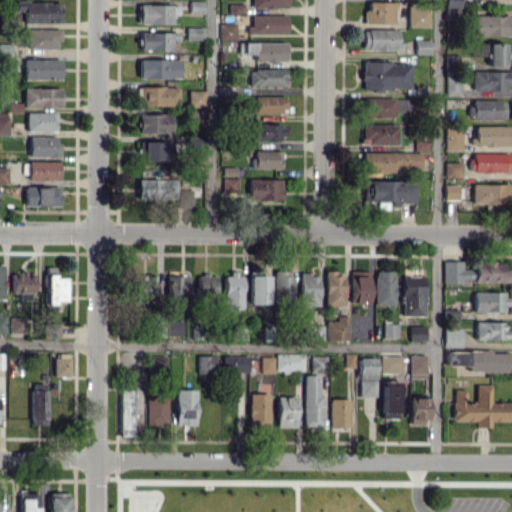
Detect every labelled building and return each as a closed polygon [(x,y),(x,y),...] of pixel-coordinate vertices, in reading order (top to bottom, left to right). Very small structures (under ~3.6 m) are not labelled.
[(202,1),(188,0),(188,13),(202,13),(202,1)] [(286,0),(251,0),(252,8),(286,7),(286,0)] [(60,1),(15,2),(15,9),(23,9),(23,23),(60,22),(60,1)] [(392,23),(392,1),(364,1),(364,23),(392,23)] [(243,3),(227,3),(227,13),(242,13),(243,3)] [(171,24),(171,15),(177,15),(177,5),(138,4),(137,23),(171,24)] [(406,26),(427,27),(428,5),(406,5),(406,26)] [(285,14),(250,14),(250,26),(245,26),(245,35),(285,34),(285,14)] [(509,35),(508,15),(471,16),(471,36),(509,35)] [(217,23),(218,40),(235,39),(234,22),(217,23)] [(202,27),(184,27),(184,39),(202,40),(202,27)] [(60,28),(25,29),(25,49),(55,49),(55,41),(60,41),(60,28)] [(396,50),(396,29),(361,28),(361,49),(396,50)] [(139,50),(170,51),(171,41),(177,41),(177,33),(139,32),(139,50)] [(413,40),(413,54),(429,53),(429,39),(413,40)] [(253,61),(284,61),(284,42),(237,42),(236,53),(253,53),(253,61)] [(486,65),(507,66),(507,43),(486,43),(486,65)] [(59,58),(23,59),(23,80),(60,79),(59,58)] [(178,59),(137,59),(137,78),(178,78),(178,59)] [(408,89),(408,62),(360,62),(360,88),(408,89)] [(285,69),(247,69),(247,85),(285,86),(285,69)] [(459,95),(459,70),(444,70),(444,95),(459,95)] [(470,90),(508,91),(509,71),(471,71),(470,90)] [(137,87),(138,105),(170,105),(170,98),(177,97),(177,86),(137,87)] [(60,87),(22,88),(22,108),(60,107),(60,87)] [(205,90),(186,90),(186,106),(205,107),(205,90)] [(251,113),(282,114),(282,96),(251,95),(251,113)] [(363,117),(392,117),(392,97),(364,97),(363,117)] [(504,119),(503,100),(468,100),(468,119),(504,119)] [(0,133),(7,134),(8,113),(0,112),(0,133)] [(55,112),(25,112),(25,131),(56,131),(55,112)] [(137,133),(170,133),(170,114),(137,113),(137,133)] [(250,123),(250,140),(282,141),(283,124),(250,123)] [(395,124),(360,123),(360,144),(395,144),(395,124)] [(473,126),(474,146),(508,145),(508,125),(473,126)] [(444,150),(460,150),(460,127),(443,127),(444,150)] [(58,136),(28,136),(28,156),(58,156),(58,136)] [(172,141),(139,141),(139,161),(172,160),(172,141)] [(279,150),(250,151),(251,168),(280,167),(279,150)] [(420,151),(361,153),(362,171),(420,170),(420,151)] [(508,153),(468,152),(468,172),(507,172),(508,153)] [(59,161),(27,160),(27,179),(58,180),(59,161)] [(443,176),(459,177),(460,162),(443,162),(443,176)] [(173,179),(137,178),(137,193),(172,193),(173,179)] [(221,192),(236,192),(235,178),(221,178),(221,192)] [(246,199),(280,200),(281,179),(247,178),(246,199)] [(414,203),(415,184),(400,183),(400,180),(367,180),(366,201),(391,201),(391,203),(414,203)] [(507,184),(470,183),(470,203),(507,204),(507,184)] [(442,199),(457,199),(457,184),(442,184),(442,199)] [(24,206),(59,205),(59,186),(23,187),(24,206)] [(190,189),(177,189),(177,206),(191,206),(190,189)] [(461,260),(441,260),(441,283),(471,283),(471,269),(461,268),(461,260)] [(473,282),(505,282),(505,261),(472,261),(473,282)] [(65,277),(54,277),(54,266),(45,267),(45,303),(65,302),(65,277)] [(334,270),(322,270),(324,306),(343,305),(342,275),(334,276),(334,270)] [(368,270),(349,271),(349,302),(368,302),(368,270)] [(373,305),(392,305),(393,271),(373,270),(373,305)] [(291,271),(274,272),(274,297),(292,297),(291,271)] [(19,299),(32,300),(32,273),(10,272),(10,293),(19,293),(19,299)] [(222,274),(223,309),(241,309),(241,273),(222,274)] [(318,306),(318,273),(298,273),(298,305),(318,306)] [(196,274),(196,296),(216,296),(216,274),(196,274)] [(154,275),(130,275),(130,297),(154,298),(154,275)] [(267,275),(248,275),(248,304),(267,304),(267,275)] [(422,316),(423,276),(400,275),(400,315),(422,316)] [(471,311),(504,312),(505,292),(472,291),(471,311)] [(324,320),(324,340),(347,340),(347,315),(335,316),(335,320),(324,320)] [(24,332),(24,317),(8,316),(8,332),(24,332)] [(165,334),(180,335),(181,320),(166,320),(165,334)] [(503,321),(473,321),(473,339),(503,338),(503,321)] [(59,323),(43,323),(44,338),(59,337),(59,323)] [(396,323),(381,323),(381,337),(396,337),(396,323)] [(322,325),(307,325),(308,339),(322,339),(322,325)] [(407,340),(423,340),(423,325),(407,325),(407,340)] [(441,345),(460,346),(460,328),(442,328),(441,345)] [(444,351),(444,365),(466,365),(466,371),(507,372),(507,351),(444,351)] [(274,354),(274,371),(302,371),(301,353),(274,354)] [(343,367),(353,367),(352,353),(342,353),(343,367)] [(52,376),(68,376),(69,355),(53,355),(52,376)] [(213,355),(195,355),(195,373),(213,372),(213,355)] [(246,356),(222,355),(221,372),(246,372),(246,356)] [(309,371),(324,371),(324,356),(309,355),(309,371)] [(400,356),(378,355),(378,371),(400,371),(400,356)] [(424,378),(424,355),(407,355),(407,378),(424,378)] [(259,372),(272,373),(272,356),(259,356),(259,372)] [(374,358),(356,357),(356,378),(374,378),(374,358)] [(302,426),(321,426),(320,394),(317,394),(317,374),(301,374),(302,426)] [(358,379),(357,396),(373,396),(373,380),(358,379)] [(396,381),(380,380),(379,418),(395,418),(396,381)] [(451,421),(473,420),(474,427),(489,426),(489,420),(511,420),(511,407),(511,402),(489,402),(489,384),(474,384),(474,401),(464,402),(464,389),(451,389),(451,421)] [(46,389),(29,390),(29,424),(46,424),(46,389)] [(118,435),(133,435),(132,389),(118,389),(118,435)] [(194,389),(174,389),(174,424),(194,425),(194,389)] [(268,393),(246,393),(246,426),(267,426),(268,393)] [(167,396),(144,395),(144,424),(166,425),(167,396)] [(275,426),(295,427),(295,396),(275,396),(275,426)] [(426,397),(408,397),(407,424),(425,424),(426,397)] [(348,426),(347,398),(328,399),(328,427),(348,426)] [(19,492),(18,511),(37,511),(38,492),(19,492)]
